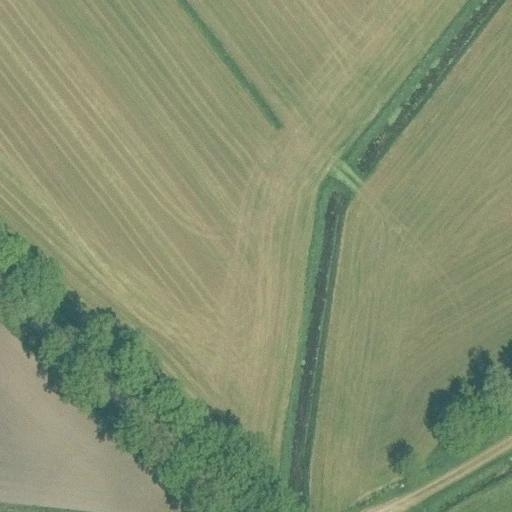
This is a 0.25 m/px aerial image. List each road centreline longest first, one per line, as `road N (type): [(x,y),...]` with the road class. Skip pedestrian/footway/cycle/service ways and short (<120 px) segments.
road 1 (tertiary): [(236,511),(0,289)]
road 2 (track): [(392,511),(511,440)]
